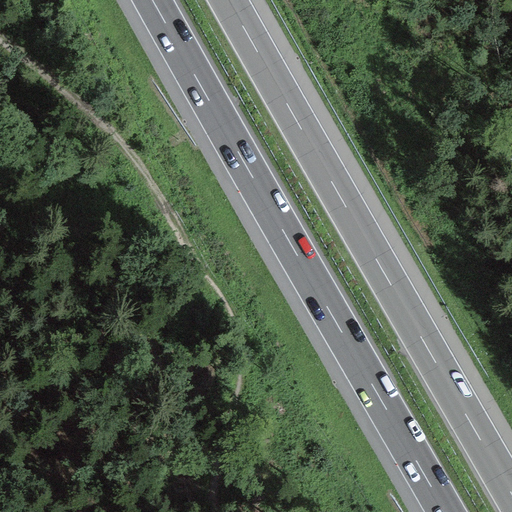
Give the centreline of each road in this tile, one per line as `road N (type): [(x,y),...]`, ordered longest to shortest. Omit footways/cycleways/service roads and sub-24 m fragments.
road 1 (motorway): [(152,0),(445,511)]
road 2 (motorway): [(511,494),(228,0)]
road 3 (track): [(0,202),(204,511)]
